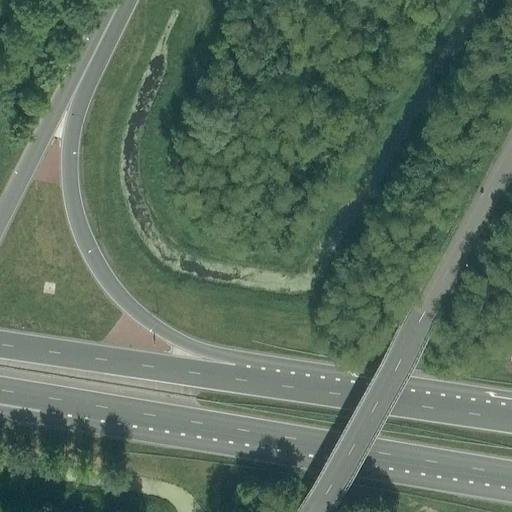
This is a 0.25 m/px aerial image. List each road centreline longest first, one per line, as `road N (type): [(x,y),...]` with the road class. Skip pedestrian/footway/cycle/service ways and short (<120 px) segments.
road 1 (trunk): [(279,387),(134,318),(96,278),(73,229),(66,152),(114,0)]
road 2 (trunk): [(95,404),(511,475)]
road 3 (tertiary): [(306,511),(511,149)]
road 4 (trunk): [(279,387),(0,344)]
road 5 (trunk): [(114,0),(0,216)]
road 6 (trunk): [(511,421),(279,387)]
